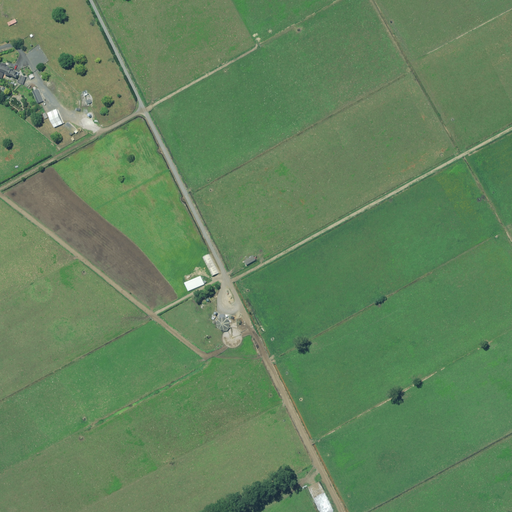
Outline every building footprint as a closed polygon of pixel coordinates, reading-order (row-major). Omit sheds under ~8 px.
[(9,64),(4,63),(3,65),(0,63),(0,76),(3,78),(5,73),(18,78),(20,72),(14,70),(14,69),(8,67),(9,64)] [(44,101),(38,89),(33,91),(38,103),(44,101)] [(64,123),(58,109),(49,113),(55,127),(64,123)] [(79,131),(69,122),(65,126),(72,132),(70,134),(72,136),(76,132),(77,133),(79,131)] [(210,254),(204,257),(213,276),(220,273),(210,254)] [(248,256),(249,258),(245,261),(248,265),(257,260),(255,255),(252,257),(250,255),(248,256)] [(186,283),(189,291),(205,284),(202,276),(186,283)] [(224,330),(225,331),(229,331),(231,328),(230,327),(230,323),(228,319),(223,317),(219,320),(218,324),(219,327),(223,331),(224,330)]
